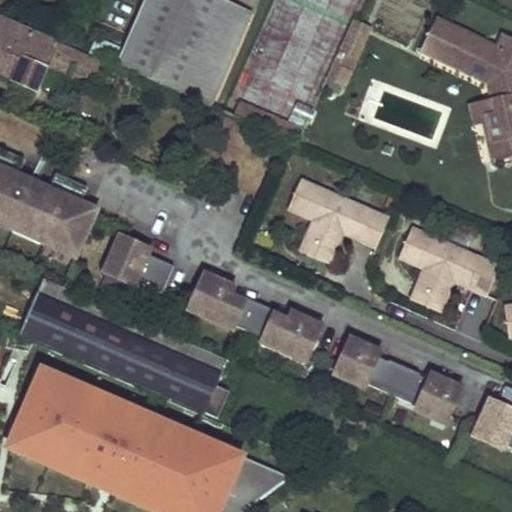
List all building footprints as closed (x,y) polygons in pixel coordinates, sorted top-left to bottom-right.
[(118,62),(213,103),(252,12),(224,0),(146,0),(124,50),(119,60),(118,62)] [(98,77),(102,64),(0,18),(0,69),(16,76),(15,81),(37,91),(47,69),(62,75),(67,64),(98,77)] [(371,28),(354,21),(350,29),(362,34),(354,51),(343,46),(334,64),(351,72),(371,28)] [(426,54),(496,86),(500,104),(504,119),(492,123),(502,165),(511,162),(511,37),(510,36),(503,50),(440,23),(426,54)] [(362,34),(350,29),(343,46),(354,51),(362,34)] [(94,50),(119,60),(124,50),(98,40),(94,50)] [(351,72),(334,64),(327,81),(344,88),(351,72)] [(504,119),(500,104),(477,109),(481,125),(492,123),(504,119)] [(226,141),(250,152),(258,132),(234,122),(226,141)] [(25,161),(0,149),(0,217),(37,235),(36,237),(58,247),(59,245),(79,254),(96,215),(79,208),(88,190),(56,175),(49,194),(17,180),(25,161)] [(390,218),(301,180),(288,210),(313,221),(305,241),(335,253),(345,229),(379,243),(390,218)] [(37,235),(0,217),(0,228),(34,243),(36,237),(37,235)] [(379,243),(345,229),(344,234),(377,248),(379,243)] [(501,267),(412,229),(399,259),(424,270),(416,289),(446,302),(455,282),(457,277),(490,291),(501,267)] [(150,249),(120,236),(108,263),(122,270),(120,275),(136,282),(162,293),(174,266),(148,255),(150,249)] [(335,253),(305,241),(300,253),(330,265),(335,253)] [(79,254),(59,245),(58,247),(55,253),(75,262),(79,254)] [(122,270),(108,263),(104,274),(134,287),(136,282),(120,275),(122,270)] [(236,288),(205,274),(193,301),(207,307),(204,313),(235,326),(264,339),(295,353),(297,347),(311,353),(323,326),(291,312),(288,320),(274,314),(276,312),(247,299),(246,302),(233,296),(236,288)] [(490,291),(457,277),(455,282),(488,297),(490,291)] [(214,386),(225,363),(41,280),(21,329),(204,411),(210,400),(222,404),(226,392),(214,386)] [(446,302),(416,289),(411,301),(441,314),(446,302)] [(207,307),(193,301),(188,311),(233,331),(235,326),(204,313),(207,307)] [(306,363),(311,353),(297,347),(295,353),(264,339),(262,344),(306,363)] [(381,353),(351,339),(339,366),(352,372),(350,378),(367,385),(417,407),(434,415),(436,409),(450,415),(462,388),(431,375),(428,381),(418,376),(419,375),(389,361),(388,363),(379,359),(381,353)] [(32,360),(0,445),(0,450),(167,511),(219,511),(247,439),(32,360)] [(352,372),(339,366),(334,376),(365,390),(367,385),(350,378),(352,372)] [(511,410),(490,400),(478,427),(491,433),(489,439),(506,446),(511,449),(511,410)] [(434,415),(417,407),(415,412),(445,425),(450,415),(436,409),(434,415)] [(491,433),(478,427),(473,437),(504,451),(506,446),(489,439),(491,433)]
